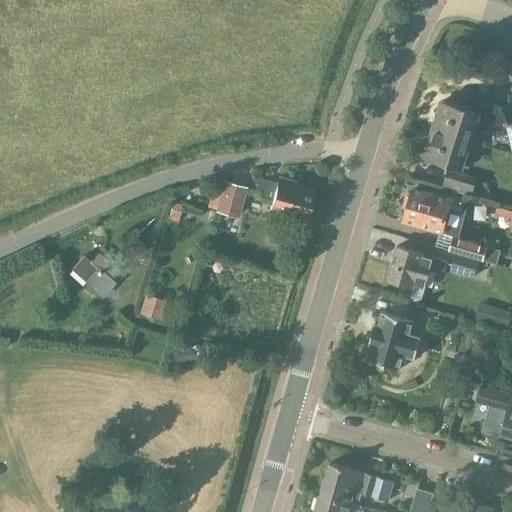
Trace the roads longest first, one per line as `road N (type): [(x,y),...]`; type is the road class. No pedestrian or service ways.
road 1 (unclassified): [(0,246),(174,176),(326,150)]
road 2 (secondary): [(288,417),(361,159)]
road 3 (residential): [(511,478),(288,417)]
road 4 (secondary): [(361,159),(425,0)]
